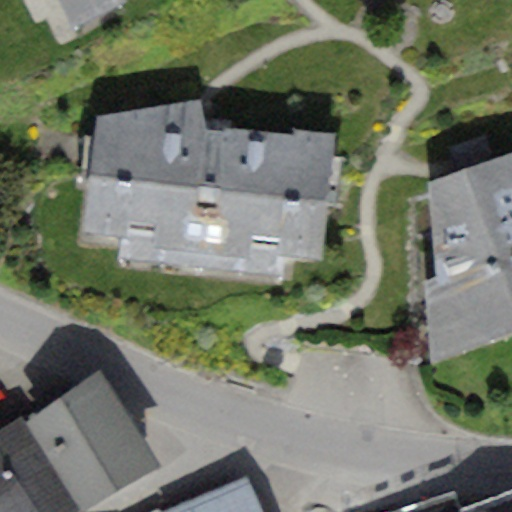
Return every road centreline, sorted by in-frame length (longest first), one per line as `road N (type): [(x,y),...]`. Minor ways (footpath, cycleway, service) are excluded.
road 1 (residential): [(511,472),(428,465),(271,429),(151,390),(0,319)]
road 2 (primary): [(0,237),(73,156),(240,0)]
